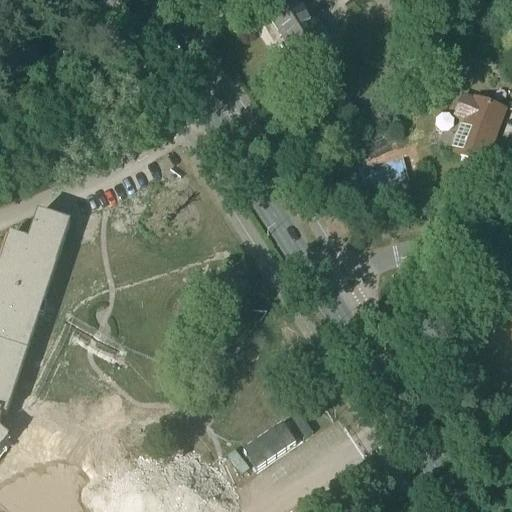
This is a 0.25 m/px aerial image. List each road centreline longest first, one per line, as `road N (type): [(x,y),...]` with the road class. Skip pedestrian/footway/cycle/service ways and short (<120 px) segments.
road 1 (secondary): [(315,285),(130,0)]
road 2 (secondary): [(457,511),(315,285)]
road 3 (residential): [(315,285),(380,258),(511,230)]
